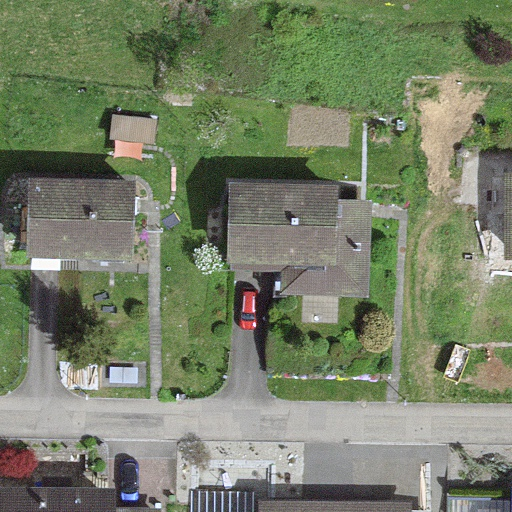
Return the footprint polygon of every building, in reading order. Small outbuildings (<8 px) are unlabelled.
[(487,257),(511,256),(511,178),(487,179),(487,257)] [(27,185),(25,251),(126,254),(128,188),(27,185)] [(228,191),(226,257),(285,259),(284,288),(356,291),(359,218),(329,217),(329,193),(228,191)] [(248,511),(248,496),(188,495),(188,511),(248,511)] [(102,511),(103,499),(1,497),(0,511),(102,511)]
